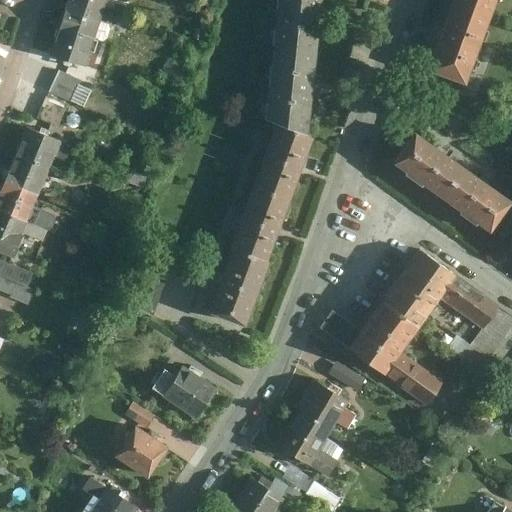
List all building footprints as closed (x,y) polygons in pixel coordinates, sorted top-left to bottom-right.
[(78,0),(68,0),(61,21),(98,34),(106,10),(78,0)] [(78,0),(106,10),(109,0),(78,0)] [(280,0),(275,43),(322,47),(326,14),(327,0),(280,0)] [(431,76),(472,91),(500,14),(460,0),(458,0),(445,36),(431,76)] [(460,0),(500,14),(504,0),(460,0)] [(61,21),(50,53),(87,66),(98,34),(61,21)] [(322,47),(275,43),(269,118),(280,121),(314,132),(318,86),(322,47)] [(59,69),(50,91),(73,101),(82,79),(59,69)] [(47,96),(38,118),(59,127),(69,105),(47,96)] [(280,121),(255,185),(296,200),(307,170),(319,134),(314,132),(280,121)] [(17,152),(53,167),(64,140),(29,125),(17,152)] [(437,148),(413,131),(390,163),(439,198),(462,166),(437,148)] [(17,152),(6,179),(41,194),(53,167),(17,152)] [(487,184),(462,166),(439,198),(488,232),(510,201),(487,184)] [(6,179),(0,192),(0,208),(30,221),(41,194),(6,179)] [(255,185),(231,249),(234,250),(272,264),(284,231),(296,200),(255,185)] [(0,208),(0,251),(14,257),(30,221),(0,208)] [(275,265),(272,264),(234,250),(222,283),(212,311),(252,326),(275,265)] [(437,299),(454,276),(419,250),(383,299),(418,325),(437,299)] [(127,305),(154,315),(175,261),(149,251),(127,305)] [(35,273),(0,259),(0,258),(0,274),(29,287),(35,273)] [(0,290),(23,300),(29,287),(0,274),(0,290)] [(499,306),(454,276),(437,299),(441,301),(482,330),(499,306)] [(418,325),(383,299),(359,331),(347,348),(345,350),(381,375),(399,351),(418,325)] [(318,328),(347,348),(359,331),(331,311),(318,328)] [(406,356),(399,351),(381,375),(386,379),(425,406),(443,383),(406,356)] [(367,380),(335,361),(327,374),(359,393),(367,380)] [(167,369),(154,388),(201,418),(220,389),(184,367),(178,377),(167,369)] [(313,377),(295,412),(329,432),(349,396),(313,377)] [(157,416),(135,402),(126,415),(148,430),(157,416)] [(318,450),(329,432),(295,412),(275,446),(328,477),(337,460),(318,450)] [(173,448),(139,425),(117,457),(151,480),(173,448)] [(275,511),(284,499),(249,478),(229,511),(275,511)] [(102,500),(94,511),(138,511),(140,510),(91,479),(84,489),(102,500)]
